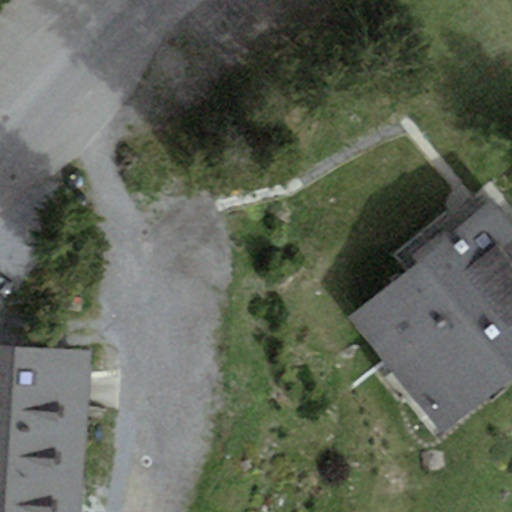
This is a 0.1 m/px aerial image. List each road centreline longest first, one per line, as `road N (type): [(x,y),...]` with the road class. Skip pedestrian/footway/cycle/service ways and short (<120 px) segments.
road 1 (unknown): [(71,95),(94,117),(112,163),(128,360),(120,511)]
road 2 (residential): [(0,184),(44,123),(164,0)]
